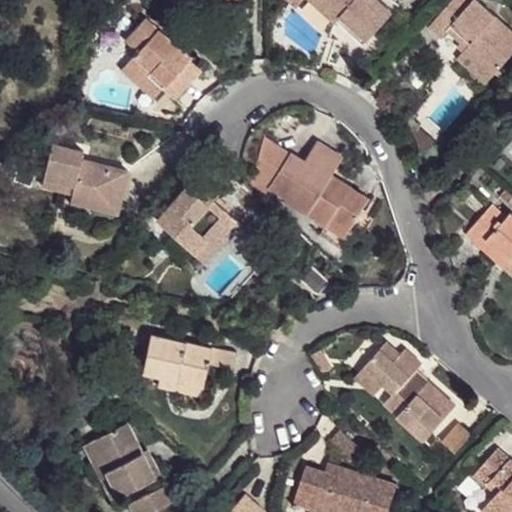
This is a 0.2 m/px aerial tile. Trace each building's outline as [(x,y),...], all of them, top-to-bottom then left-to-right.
[(303,0),(329,24),(334,19),(312,0),(303,0)] [(339,13),(350,0),(312,0),(334,19),(339,13)] [(350,0),(339,13),(357,29),(363,23),(371,31),(393,7),(384,0),(350,0)] [(439,35),(446,29),(462,46),(459,50),(487,75),(511,47),(511,28),(479,0),(447,0),(426,24),(439,35)] [(123,38),(135,49),(124,62),(141,78),(146,73),(161,86),(167,93),(179,81),(183,86),(200,67),(179,47),(173,53),(167,46),(173,41),(144,16),(123,38)] [(363,23),(357,29),(366,36),(371,31),(363,23)] [(173,41),(167,46),(173,53),(179,47),(173,41)] [(487,75),(459,50),(453,56),(482,83),(487,75)] [(141,78),(124,62),(118,67),(150,99),(161,86),(146,73),(141,78)] [(167,93),(171,98),(183,86),(179,81),(167,93)] [(448,125),(464,104),(451,93),(434,114),(448,125)] [(407,118),(404,122),(411,134),(420,154),(432,139),(407,118)] [(267,184),(291,146),(266,130),(251,178),(265,187),(267,184)] [(73,182),(81,153),(83,146),(51,138),(40,184),(60,189),(61,181),(73,182)] [(316,138),(305,156),(321,165),(332,148),(316,138)] [(281,194),(280,196),(340,234),(365,194),(329,171),(321,165),(305,156),(291,146),(267,184),(281,194)] [(332,148),(321,165),(329,171),(341,153),(332,148)] [(73,182),(71,191),(110,201),(116,179),(124,181),(128,165),(81,153),(73,182)] [(197,166),(153,214),(192,250),(216,224),(222,229),(234,214),(210,195),(219,186),(197,166)] [(116,179),(110,201),(71,191),(69,199),(117,210),(124,181),(116,179)] [(71,191),(73,182),(61,181),(60,189),(71,191)] [(511,191),(507,188),(501,195),(508,201),(511,197),(511,191)] [(460,233),(501,269),(508,261),(511,265),(511,213),(507,210),(503,215),(488,202),(460,233)] [(226,232),(222,229),(216,224),(192,250),(202,258),(226,232)] [(340,234),(324,224),(318,232),(335,243),(340,234)] [(300,278),(315,292),(326,280),(311,266),(300,278)] [(150,330),(141,369),(158,372),(176,376),(184,337),(150,330)] [(184,337),(176,376),(201,381),(206,361),(210,343),(184,337)] [(210,343),(206,361),(232,365),(236,349),(210,343)] [(377,346),(351,377),(394,413),(415,389),(403,378),(408,373),(377,346)] [(155,383),(199,392),(201,381),(176,376),(158,372),(155,383)] [(415,389),(420,383),(408,373),(403,378),(415,389)] [(415,389),(443,414),(454,401),(426,377),(420,383),(415,389)] [(415,389),(394,413),(421,438),(443,414),(415,389)] [(141,447),(126,417),(89,436),(104,465),(141,447)] [(439,437),(451,449),(467,430),(455,420),(439,437)] [(338,425),(326,438),(347,457),(358,445),(338,425)] [(97,469),(104,465),(89,436),(81,439),(97,469)] [(141,447),(155,470),(158,468),(145,444),(141,447)] [(496,491),(481,507),(487,511),(511,511),(511,460),(496,446),(474,471),(496,491)] [(141,447),(104,465),(115,490),(155,470),(141,447)] [(326,459),(323,467),(352,476),(355,467),(326,459)] [(290,502),(308,506),(324,511),(383,511),(394,480),(355,467),(352,476),(323,467),(304,461),(290,502)] [(169,477),(127,499),(133,511),(139,511),(177,493),(169,477)] [(221,511),(256,511),(262,507),(243,489),(221,511)]
